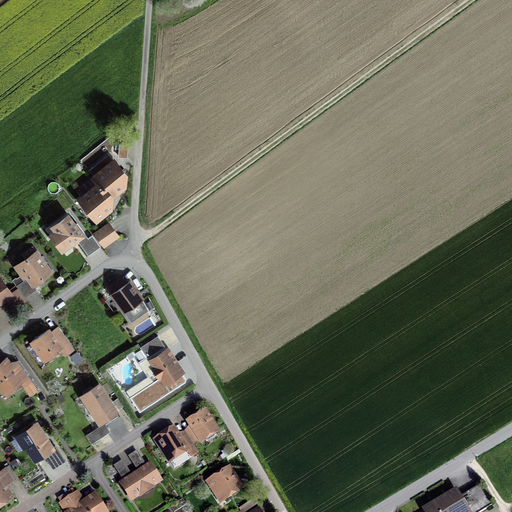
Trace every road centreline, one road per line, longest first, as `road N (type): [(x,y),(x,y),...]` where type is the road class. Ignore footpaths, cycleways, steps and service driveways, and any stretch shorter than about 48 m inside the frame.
road 1 (track): [(471,0),(135,247)]
road 2 (track): [(149,0),(135,247)]
road 3 (residential): [(15,511),(210,384)]
road 4 (residential): [(0,342),(135,247)]
road 5 (residential): [(511,429),(375,511)]
road 6 (residential): [(210,384),(135,247)]
road 7 (residential): [(282,511),(210,384)]
